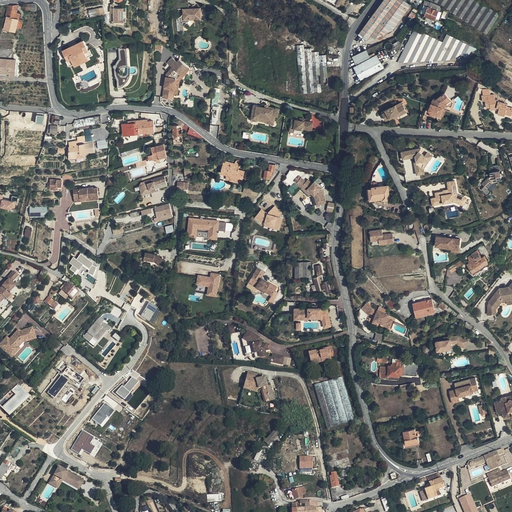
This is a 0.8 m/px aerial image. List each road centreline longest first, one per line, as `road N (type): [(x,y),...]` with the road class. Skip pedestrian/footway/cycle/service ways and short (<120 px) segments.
road 1 (unclassified): [(387,463),(354,374),(351,320),(333,251),(336,170)]
road 2 (unclassified): [(336,170),(224,154),(179,115),(153,108),(59,110)]
road 3 (residential): [(336,170),(348,39),(375,0)]
